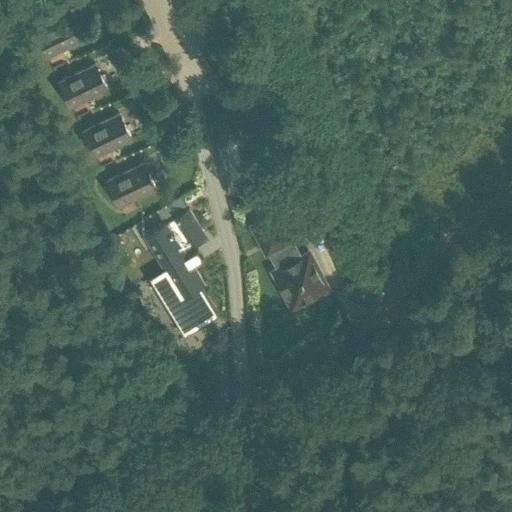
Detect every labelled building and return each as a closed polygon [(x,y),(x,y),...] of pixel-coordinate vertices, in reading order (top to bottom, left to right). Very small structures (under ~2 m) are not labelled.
[(72,12),(36,30),(49,57),(86,39),(72,12)] [(96,62),(59,80),(73,107),(110,89),(96,62)] [(120,111),(83,130),(97,157),(134,138),(120,111)] [(144,161),(107,179),(121,207),(158,188),(144,161)] [(240,184),(235,171),(224,176),(230,188),(240,184)] [(189,207),(171,219),(188,247),(207,235),(189,207)] [(276,207),(249,222),(263,248),(265,247),(275,265),(270,267),(272,270),(271,272),(276,282),(279,284),(289,302),(305,294),(307,295),(318,289),(319,286),(324,284),(306,248),(297,253),(288,235),(290,234),(276,207)] [(184,247),(160,262),(181,298),(206,283),(196,266),(197,265),(192,257),(190,257),(184,247)]
